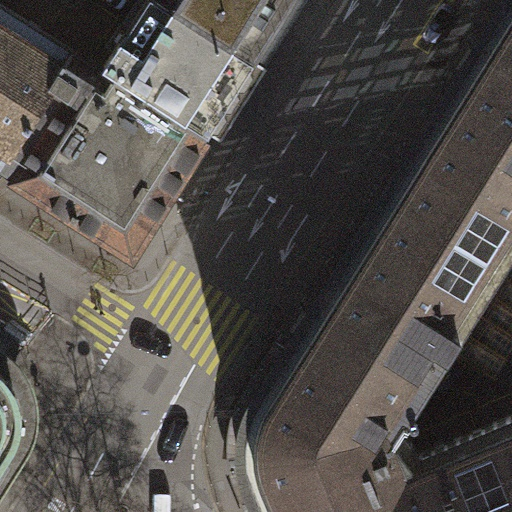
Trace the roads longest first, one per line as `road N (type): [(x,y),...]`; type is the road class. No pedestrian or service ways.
road 1 (tertiary): [(388,0),(163,355)]
road 2 (residential): [(0,248),(163,355)]
road 3 (tertiary): [(163,355),(68,511)]
road 4 (tertiary): [(163,355),(166,511)]
